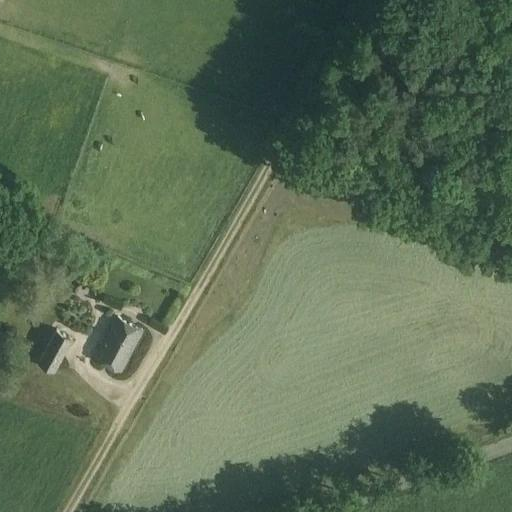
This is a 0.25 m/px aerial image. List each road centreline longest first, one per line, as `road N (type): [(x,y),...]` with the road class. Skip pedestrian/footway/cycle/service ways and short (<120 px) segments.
road 1 (unknown): [(370,0),(67,511)]
road 2 (unclassified): [(337,511),(511,449)]
